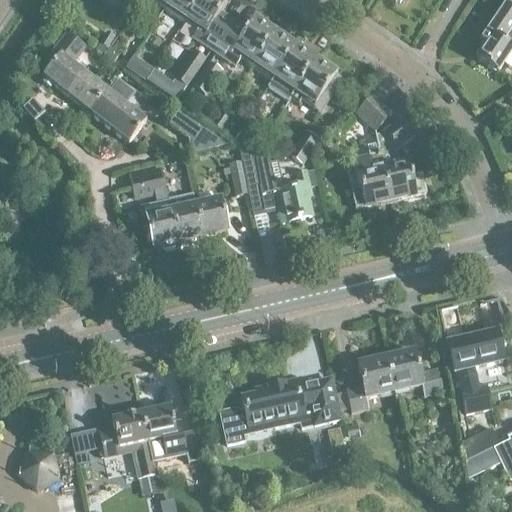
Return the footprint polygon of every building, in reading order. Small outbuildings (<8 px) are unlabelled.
[(149,0),(165,10),(171,0),(149,0)] [(185,24),(200,0),(171,0),(165,10),(185,24)] [(221,0),(200,0),(185,24),(198,33),(192,42),(213,55),(233,25),(220,16),(228,4),(221,0)] [(511,0),(507,0),(479,43),(485,47),(476,59),(499,75),(511,55),(511,33),(511,30),(511,0)] [(241,61),(253,69),(275,36),(254,22),(246,33),(233,25),(213,55),(235,70),(241,61)] [(90,114),(107,92),(89,78),(92,75),(76,62),(86,49),(68,35),(48,61),(54,66),(44,78),(90,114)] [(106,51),(114,39),(107,35),(99,47),(106,51)] [(253,69),(273,82),(295,50),(275,36),(253,69)] [(268,89),(290,103),(294,97),(294,96),(316,64),(295,50),(273,82),(268,89)] [(113,65),(118,58),(113,55),(108,51),(103,58),(113,65)] [(175,82),(186,89),(206,59),(195,52),(175,82)] [(129,63),(125,70),(145,83),(151,73),(141,67),(139,70),(129,63)] [(222,71),(211,63),(194,88),(205,95),(222,71)] [(336,77),(316,64),(294,96),(294,97),(318,113),(330,94),(326,92),(336,77)] [(119,93),(132,103),(138,94),(126,84),(119,93)] [(107,92),(90,114),(129,145),(146,122),(107,92)] [(365,122),(382,105),(372,96),(356,114),(365,122)] [(382,105),(365,122),(375,132),(392,114),(382,105)] [(377,136),(378,143),(378,145),(391,201),(426,193),(422,175),(413,177),(409,161),(400,163),(397,150),(417,134),(404,117),(382,133),(377,136)] [(202,125),(190,138),(193,153),(231,144),(202,125)] [(302,163),(318,139),(308,132),(292,156),(302,163)] [(260,148),(243,137),(235,148),(252,160),(260,148)] [(355,209),(391,201),(378,145),(367,147),(369,155),(354,159),(361,188),(351,191),(355,209)] [(299,187),(275,192),(268,159),(256,161),(261,185),(265,207),(278,204),(282,223),(312,216),(307,196),(311,195),(306,173),(296,175),(299,187)] [(249,187),(261,185),(256,161),(244,163),(249,187)] [(248,197),(247,192),(241,164),(228,166),(234,200),(248,197)] [(162,170),(130,177),(132,189),(164,182),(162,170)] [(155,196),(167,194),(164,182),(132,189),(135,201),(155,196)] [(6,191),(0,197),(0,203),(4,207),(13,197),(6,191)] [(147,220),(153,250),(163,248),(164,252),(174,250),(173,245),(178,244),(171,213),(167,194),(155,196),(156,203),(140,207),(143,220),(147,220)] [(196,207),(203,238),(228,233),(221,201),(196,207)] [(180,244),(181,248),(191,246),(190,241),(203,238),(196,207),(171,213),(178,244),(180,244)] [(502,362),(496,334),(496,333),(448,344),(455,372),(456,372),(466,415),(492,410),(487,386),(478,388),(474,368),(502,362)] [(386,359),(394,395),(421,388),(423,399),(441,394),(436,371),(418,375),(413,353),(386,359)] [(394,395),(386,359),(357,366),(362,388),(345,392),(351,415),(368,411),(366,401),(394,395)] [(334,395),(315,399),(314,391),(298,395),(296,385),(256,393),(257,397),(242,401),(245,412),(238,413),(237,411),(220,415),(227,447),(244,444),(241,429),(272,422),(274,431),(312,423),(314,429),(340,423),(334,395)] [(170,409),(142,415),(148,445),(152,464),(189,456),(190,464),(200,462),(194,433),(183,435),(181,423),(173,425),(170,409)] [(148,445),(142,415),(111,422),(113,432),(98,435),(103,459),(137,451),(143,481),(155,478),(152,464),(148,445)] [(465,463),(466,463),(500,446),(491,429),(461,444),(465,463)] [(324,434),(327,446),(340,443),(337,430),(324,434)] [(511,448),(509,443),(493,451),(505,475),(511,471),(511,448)] [(25,451),(21,461),(16,475),(35,493),(58,479),(52,453),(25,451)]
